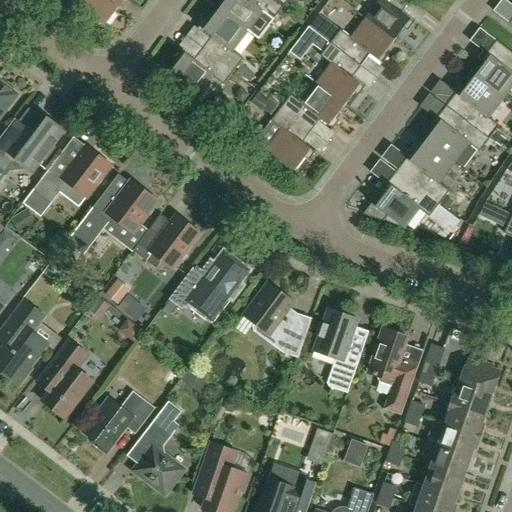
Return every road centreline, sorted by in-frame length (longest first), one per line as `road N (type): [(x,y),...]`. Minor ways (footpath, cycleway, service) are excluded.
road 1 (residential): [(313,234),(334,190),(479,0)]
road 2 (residential): [(313,234),(109,83)]
road 3 (residential): [(511,307),(313,234)]
road 4 (residential): [(109,83),(0,3)]
